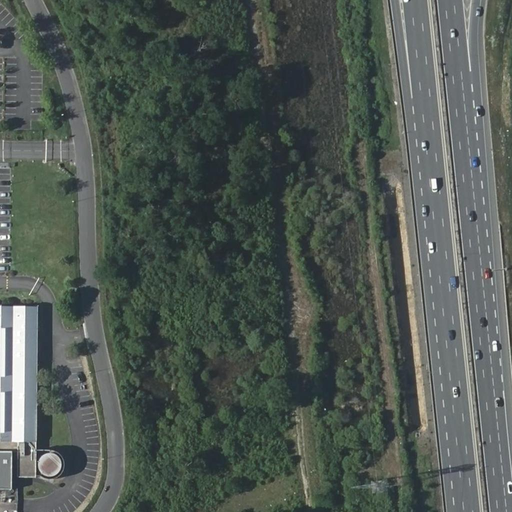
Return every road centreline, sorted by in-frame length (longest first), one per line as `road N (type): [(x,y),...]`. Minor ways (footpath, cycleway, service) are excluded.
road 1 (unclassified): [(33,0),(68,80),(82,144),(89,277),(117,462),(103,511)]
road 2 (motorway): [(507,511),(459,111)]
road 3 (motorway): [(431,145),(464,511)]
road 4 (motorway): [(393,0),(407,97),(431,145)]
road 5 (motorway): [(415,0),(431,145)]
